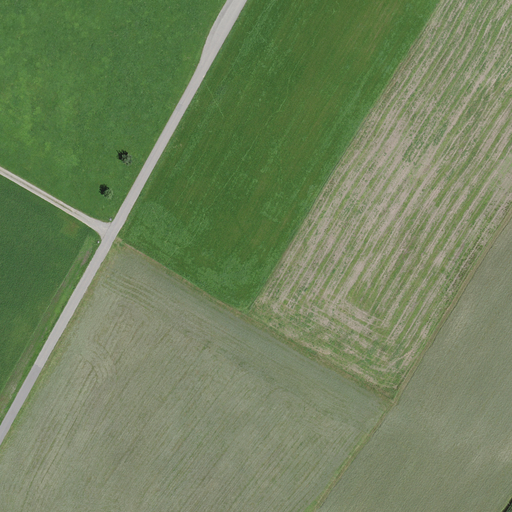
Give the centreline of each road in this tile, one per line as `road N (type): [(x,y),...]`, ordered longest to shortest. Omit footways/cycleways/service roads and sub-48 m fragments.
road 1 (track): [(241,0),(0,437)]
road 2 (track): [(0,171),(112,236)]
